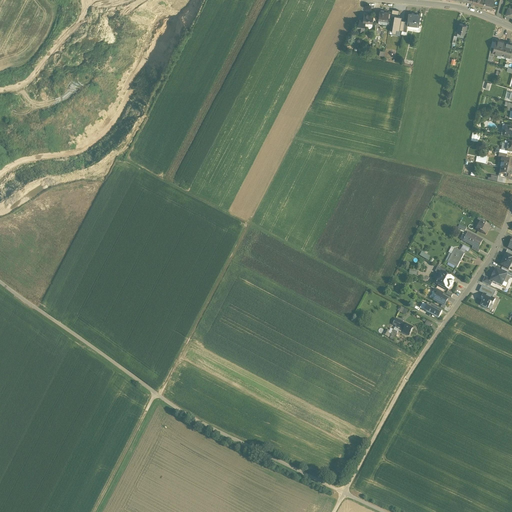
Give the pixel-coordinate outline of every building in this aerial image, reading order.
[(493,0),(484,0),(483,6),(488,8),(488,7),(491,8),(491,9),(493,0)] [(388,12),(379,11),(379,20),(387,21),(388,18),(388,13),(388,12)] [(373,15),(364,14),(363,20),(363,22),(365,22),(372,23),(373,15)] [(394,16),(392,31),(396,32),(397,29),(399,29),(401,20),(401,15),(398,15),(395,14),(394,16)] [(419,15),(408,14),(408,21),(407,25),(418,26),(419,15)] [(466,25),(459,23),(457,32),(457,35),(463,35),(463,33),(464,33),(466,25)] [(505,42),(496,40),(494,47),(493,52),(493,53),(502,55),(505,42)] [(511,54),(511,43),(505,42),(502,55),(511,57),(511,54)] [(511,124),(506,124),(505,125),(502,125),(501,134),(511,135),(511,124)] [(478,142),(481,132),(473,130),(471,140),(478,142)] [(476,163),(486,165),(488,156),(477,157),(476,163)] [(504,169),(502,168),(500,175),(506,176),(506,179),(509,179),(509,177),(510,177),(511,177),(511,176),(511,175),(511,174),(511,171),(504,169)] [(481,222),(477,231),(486,235),(490,227),(483,223),(481,222)] [(483,241),(468,233),(463,241),(473,247),(478,249),(480,245),(483,241)] [(452,255),(447,263),(457,268),(464,254),(456,250),(453,255),(452,255)] [(430,258),(422,253),(420,256),(429,261),(430,258)] [(511,257),(505,255),(503,260),(504,261),(501,266),(509,269),(511,262),(511,257)] [(511,277),(496,270),(492,280),(491,281),(493,282),(502,286),(504,282),(508,284),(511,277)] [(444,274),(441,273),(440,275),(438,278),(436,279),(435,282),(435,284),(438,285),(437,287),(444,291),(445,289),(448,291),(449,289),(450,289),(453,283),(453,282),(454,281),(451,279),(451,278),(444,274)] [(491,281),(492,280),(485,277),(482,283),(491,287),(493,282),(491,281)] [(483,294),(486,295),(489,289),(482,286),(479,292),(483,294)] [(483,294),(481,299),(483,300),(480,306),(488,309),(490,304),(493,305),(495,300),(493,299),(496,292),(489,289),(486,295),(483,294)] [(441,296),(437,294),(433,300),(437,302),(437,303),(439,304),(440,304),(442,305),(444,306),(448,299),(442,296),(441,296)] [(442,312),(431,306),(430,309),(427,308),(425,311),(426,311),(438,318),(442,312)] [(413,328),(399,321),(395,330),(408,336),(408,335),(409,335),(413,328)] [(398,344),(398,342),(393,339),(394,338),(397,339),(399,337),(386,330),(383,336),(398,344)]
